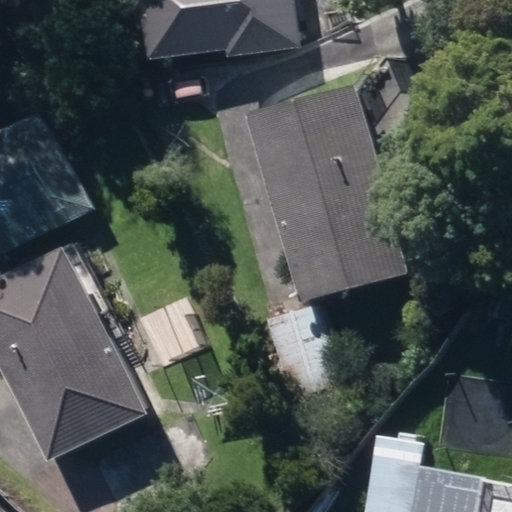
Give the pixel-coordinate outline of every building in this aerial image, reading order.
[(255,118),(311,306),(414,275),(357,88),(255,118)] [(61,115),(0,143),(0,254),(103,206),(61,115)] [(0,282),(0,357),(55,464),(155,414),(68,247),(0,282)] [(275,323),(300,405),(352,388),(326,308),(275,323)] [(483,511),(511,511),(511,485),(489,482),(483,511)]
